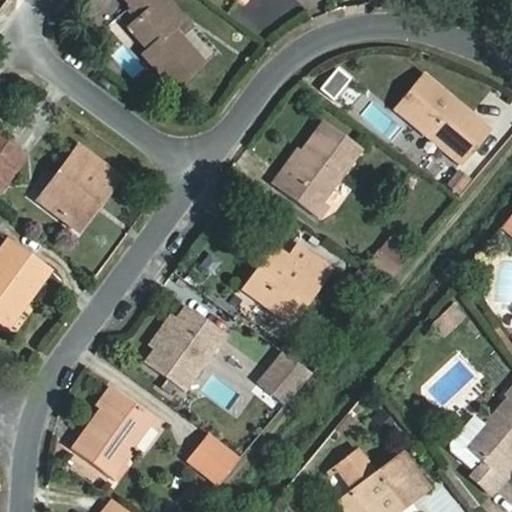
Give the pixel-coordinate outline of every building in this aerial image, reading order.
[(140,54),(171,89),(201,62),(181,39),(177,42),(168,32),(179,22),(159,0),(136,0),(129,7),(128,8),(137,17),(125,27),(145,49),(140,54)] [(167,0),(159,0),(179,22),(184,18),(167,0)] [(395,110),(421,134),(426,128),(452,152),(448,157),(458,166),(487,133),(424,78),(395,110)] [(276,191),(324,124),(317,119),(267,184),(276,191)] [(360,150),(324,124),(276,191),(316,219),(326,208),(320,202),(360,150)] [(426,128),(421,134),(448,157),(452,152),(426,128)] [(0,171),(14,152),(0,142),(0,171)] [(37,199),(68,221),(88,195),(96,199),(115,173),(75,146),(37,199)] [(14,152),(0,171),(0,187),(21,158),(14,152)] [(454,170),(443,186),(458,196),(469,180),(454,170)] [(419,182),(407,205),(431,218),(443,195),(419,182)] [(88,195),(68,221),(76,227),(96,199),(88,195)] [(511,209),(496,228),(511,240),(511,209)] [(385,281),(407,255),(385,237),(363,263),(385,281)] [(0,326),(43,272),(7,246),(0,255),(0,326)] [(272,252),(243,290),(289,324),(330,272),(298,248),(287,261),(272,252)] [(449,302),(427,324),(442,339),(464,318),(449,302)] [(211,330),(183,310),(174,322),(154,351),(144,365),(181,391),(211,348),(202,342),(211,330)] [(174,322),(167,317),(147,346),(154,351),(174,322)] [(211,348),(220,336),(211,330),(202,342),(211,348)] [(308,374),(280,353),(255,384),(282,406),(308,374)] [(101,411),(116,393),(109,388),(95,405),(101,411)] [(511,390),(485,421),(476,413),(449,438),(448,445),(490,491),(504,477),(500,471),(511,459),(511,390)] [(71,450),(101,471),(114,454),(123,460),(153,420),(116,393),(101,411),(71,450)] [(238,458),(208,436),(186,464),(215,486),(238,458)] [(394,500),(415,480),(390,453),(366,474),(348,452),(330,467),(348,490),(333,503),(340,511),(392,511),(400,506),(394,500)] [(114,454),(101,471),(110,477),(123,460),(114,454)] [(191,477),(177,496),(194,510),(209,491),(191,477)] [(421,488),(415,480),(394,500),(400,506),(421,488)] [(419,498),(428,511),(463,511),(443,482),(419,498)] [(104,511),(127,511),(113,501),(104,511)]
